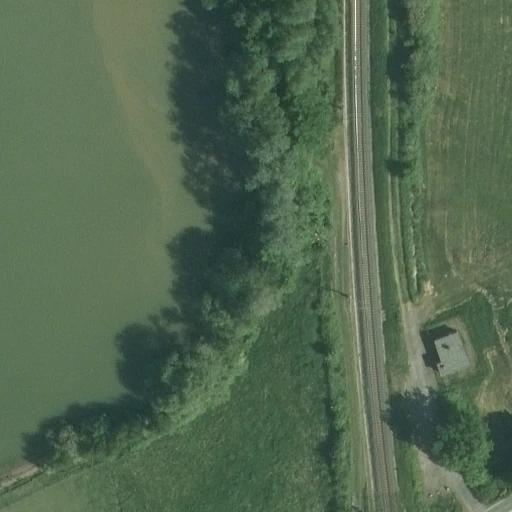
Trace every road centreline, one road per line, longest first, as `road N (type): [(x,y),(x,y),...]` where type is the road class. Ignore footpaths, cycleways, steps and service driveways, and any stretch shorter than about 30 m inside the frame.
road 1 (track): [(413,326),(401,270),(395,0)]
road 2 (track): [(478,511),(420,366),(413,326),(437,302)]
